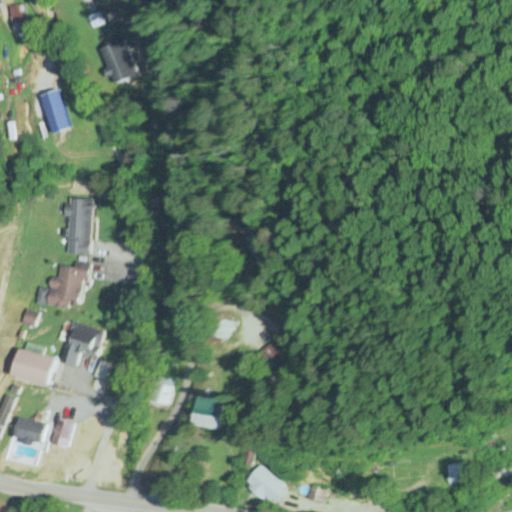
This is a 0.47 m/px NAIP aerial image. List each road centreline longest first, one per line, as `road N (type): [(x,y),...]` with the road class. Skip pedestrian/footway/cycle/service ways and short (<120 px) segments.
road 1 (residential): [(95,497),(135,371),(137,234),(122,160),(46,0)]
road 2 (residential): [(129,501),(184,403),(210,315),(230,307),(263,332)]
road 3 (secondary): [(0,480),(210,511)]
